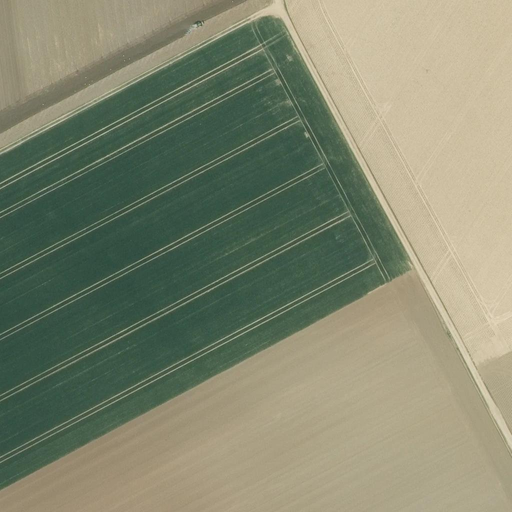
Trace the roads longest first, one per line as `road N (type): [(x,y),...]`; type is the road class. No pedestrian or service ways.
road 1 (track): [(511,445),(278,0)]
road 2 (unclassified): [(278,4),(0,152)]
